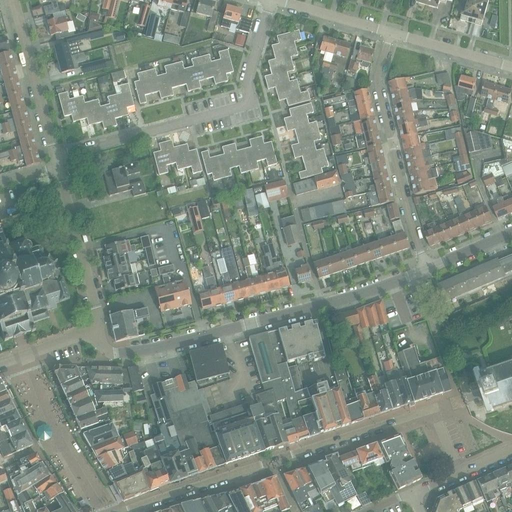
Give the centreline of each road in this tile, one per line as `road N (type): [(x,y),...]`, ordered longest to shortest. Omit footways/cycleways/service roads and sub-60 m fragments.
road 1 (residential): [(55,156),(252,105),(247,82),(270,0)]
road 2 (residential): [(427,268),(377,82),(389,32)]
road 3 (unclassified): [(93,338),(114,354),(157,348),(321,305)]
road 4 (residential): [(272,460),(433,409),(461,472)]
road 5 (residential): [(93,338),(99,319),(59,169)]
road 6 (residential): [(55,156),(12,0)]
road 7 (residential): [(123,511),(272,460)]
road 8 (residential): [(321,305),(294,204),(337,193)]
road 9 (residential): [(389,32),(511,68)]
road 10 (residential): [(271,0),(389,32)]
